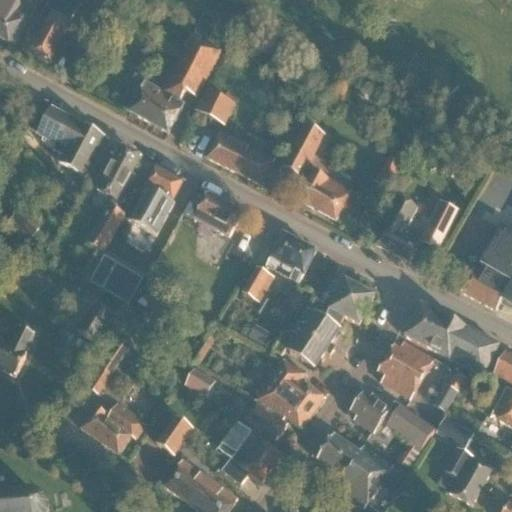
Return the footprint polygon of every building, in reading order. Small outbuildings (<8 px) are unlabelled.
[(0,0),(0,40),(8,45),(23,20),(14,15),(19,6),(7,0),(0,0)] [(22,48),(49,62),(70,23),(71,24),(81,5),(71,0),(52,0),(41,21),(37,19),(22,48)] [(185,95),(196,101),(220,55),(190,38),(159,95),(144,86),(128,115),(168,137),(184,108),(179,106),(185,95)] [(275,54),(267,68),(277,73),(284,59),(275,54)] [(195,115),(224,129),(234,108),(206,94),(195,115)] [(52,112),(37,137),(43,141),(41,145),(53,151),(52,153),(62,158),(58,165),(87,182),(108,143),(52,112)] [(324,138),(305,128),(282,172),(301,182),(302,181),(306,183),(295,203),(335,223),(350,194),(311,173),(310,174),(306,172),(324,138)] [(207,161),(261,189),(274,164),(219,136),(207,161)] [(141,162),(120,150),(115,160),(110,157),(91,190),(113,202),(109,209),(107,208),(85,246),(102,256),(124,218),(121,216),(125,209),(120,207),(132,185),(129,183),(141,162)] [(145,190),(172,203),(183,184),(156,170),(145,190)] [(376,208),(385,190),(374,184),(365,202),(376,208)] [(145,190),(127,222),(157,239),(174,207),(145,190)] [(193,221),(229,242),(243,216),(207,196),(193,221)] [(419,245),(423,239),(407,231),(417,212),(398,203),(374,248),(409,265),(419,245)] [(419,245),(437,254),(458,214),(440,205),(423,239),(419,245)] [(38,256),(48,239),(38,233),(39,232),(14,218),(3,238),(27,252),(28,250),(38,256)] [(193,226),(183,220),(176,232),(187,238),(193,226)] [(474,270),(460,296),(495,315),(501,305),(511,311),(511,236),(501,230),(480,269),(483,271),(481,274),(474,270)] [(316,255),(282,238),(266,270),(299,287),(316,255)] [(116,274),(103,266),(91,287),(130,310),(144,286),(118,271),(116,274)] [(242,296),(259,306),(274,281),(256,272),(242,296)] [(335,322),(342,325),(344,321),(358,329),(374,300),(345,284),(327,318),(335,323),(335,322)] [(157,306),(150,315),(161,323),(168,314),(157,306)] [(115,322),(94,308),(76,336),(97,349),(115,322)] [(480,375),(484,377),(499,349),(420,308),(404,340),(479,379),(480,375)] [(324,324),(306,312),(291,336),(299,341),(288,357),(314,374),(324,359),(329,362),(335,353),(330,350),(340,335),(337,333),(342,325),(335,322),(335,323),(327,318),(324,324)] [(0,372),(15,381),(26,358),(25,357),(35,338),(20,330),(10,350),(0,344),(0,372)] [(54,348),(93,369),(100,355),(62,334),(54,348)] [(293,342),(284,336),(272,354),(281,360),(293,342)] [(129,352),(120,345),(101,374),(111,380),(129,352)] [(434,364),(404,347),(400,353),(394,349),(377,375),(384,379),(380,386),(410,404),(434,364)] [(511,389),(511,359),(506,356),(494,379),(511,389)] [(301,434),(325,404),(302,386),(307,379),(284,366),(256,406),(250,402),(250,403),(255,407),(288,429),(283,425),(286,422),(301,434)] [(184,389),(206,402),(216,385),(194,372),(184,389)] [(110,380),(100,373),(87,392),(98,399),(110,380)] [(458,395),(465,382),(456,376),(448,389),(458,395)] [(472,405),(481,410),(492,407),(497,398),(494,387),(484,382),(474,385),(469,395),(472,405)] [(444,389),(432,409),(446,417),(459,396),(458,395),(448,389),(445,387),(444,389)] [(511,395),(506,392),(491,420),(511,431),(511,395)] [(369,402),(363,398),(350,416),(356,420),(354,424),(373,438),(382,427),(411,448),(421,455),(435,435),(395,407),(391,412),(372,398),(369,402)] [(276,446),(288,429),(255,407),(250,403),(245,410),(251,414),(244,423),(276,446)] [(131,441),(136,444),(146,428),(117,408),(109,420),(96,411),(81,433),(119,459),(131,441)] [(175,420),(156,447),(173,459),(191,432),(175,420)] [(474,438),(445,422),(436,437),(464,454),(474,438)] [(220,449),(218,453),(231,463),(236,457),(251,436),(238,426),(220,449)] [(338,478),(330,490),(362,511),(364,511),(382,487),(393,470),(358,446),(353,453),(334,440),(317,464),(338,478)] [(231,463),(221,475),(240,490),(246,482),(249,478),(260,487),(282,459),(259,442),(247,457),(243,462),(238,468),(231,463)] [(421,455),(411,448),(404,458),(402,456),(396,464),(408,472),(421,455)] [(492,473),(456,452),(443,475),(455,482),(447,496),(472,509),(492,473)] [(231,511),(237,503),(182,464),(163,490),(194,511),(231,511)] [(393,470),(382,487),(390,492),(401,476),(393,470)] [(48,511),(47,511),(46,511),(45,509),(43,506),(44,505),(43,504),(42,505),(39,503),(36,501),(37,500),(35,499),(35,500),(31,499),(27,500),(27,498),(24,498),(24,500),(0,501),(0,511),(48,511)]
